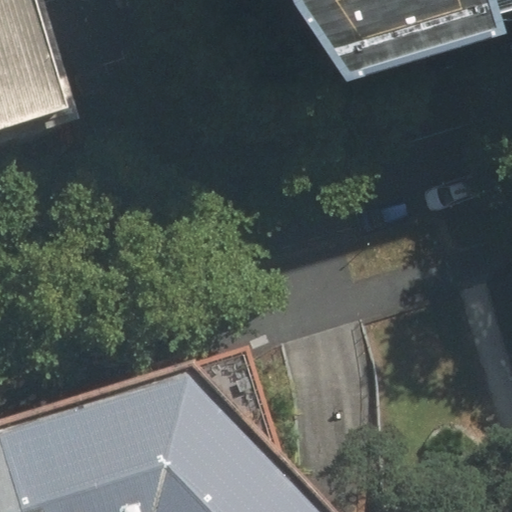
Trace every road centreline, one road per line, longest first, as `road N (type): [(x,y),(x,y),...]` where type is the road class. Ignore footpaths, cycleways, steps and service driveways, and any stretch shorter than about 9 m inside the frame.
road 1 (residential): [(511,115),(188,210)]
road 2 (residential): [(188,210),(133,0)]
road 3 (residential): [(188,210),(0,266)]
